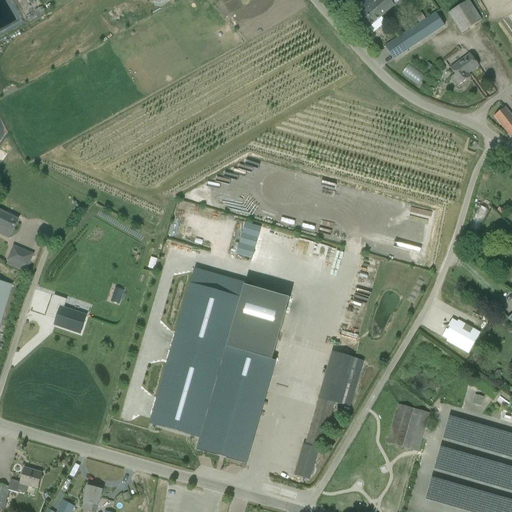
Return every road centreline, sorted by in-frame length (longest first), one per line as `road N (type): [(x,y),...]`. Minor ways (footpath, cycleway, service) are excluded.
road 1 (unclassified): [(309,511),(432,299),(495,139)]
road 2 (unclassified): [(303,511),(0,425)]
road 3 (unclassified): [(473,125),(407,98),(313,0)]
road 4 (unclassified): [(51,235),(0,391)]
